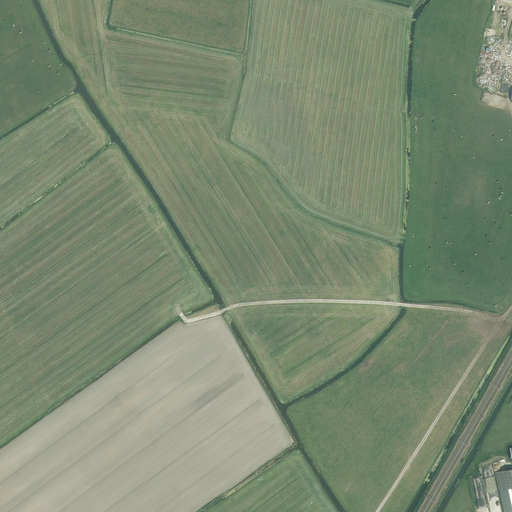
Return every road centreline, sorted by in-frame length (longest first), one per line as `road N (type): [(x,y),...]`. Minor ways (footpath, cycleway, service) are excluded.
road 1 (track): [(178,312),(186,322),(243,304),(307,300),(434,307),(500,321)]
road 2 (track): [(511,307),(377,511)]
